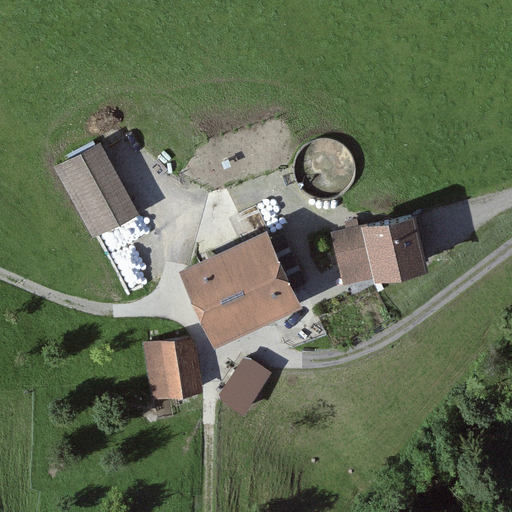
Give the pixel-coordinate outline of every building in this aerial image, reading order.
[(95,143),(67,157),(54,165),(90,231),(131,209),(97,148),(95,143)] [(419,260),(408,214),(363,224),(363,225),(354,227),(352,219),(343,221),(345,230),(332,233),(339,263),(370,255),(374,271),(419,260)] [(185,275),(208,326),(289,288),(269,247),(265,237),(199,268),(185,275)] [(141,342),(149,394),(164,392),(194,387),(186,335),(148,341),(141,342)] [(239,408),(264,370),(243,356),(219,393),(239,408)]
